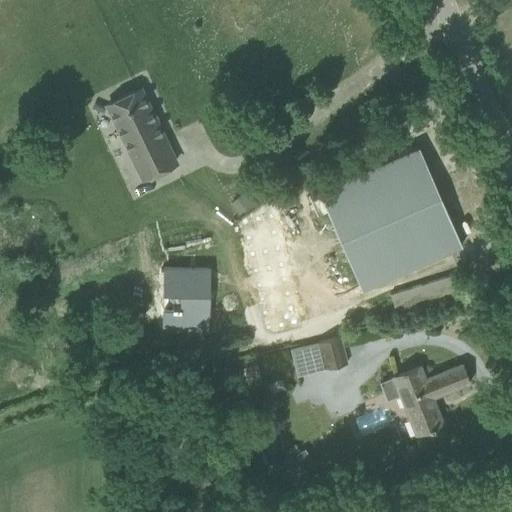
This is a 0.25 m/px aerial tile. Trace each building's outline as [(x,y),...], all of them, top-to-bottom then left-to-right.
[(143,178),(176,162),(140,88),(108,104),(143,178)] [(419,145),(414,148),(318,190),(361,289),(462,244),(419,145)] [(243,192),(230,203),(238,214),(251,203),(243,192)] [(178,297),(178,310),(162,310),(162,330),(209,331),(209,269),(163,269),(162,297),(178,297)] [(463,274),(391,293),(398,318),(469,298),(463,274)] [(348,364),(342,343),(340,336),(317,343),(324,370),(348,364)] [(469,381),(464,369),(462,363),(425,378),(420,365),(380,381),(387,399),(400,393),(410,419),(415,417),(421,432),(430,428),(430,429),(435,427),(434,426),(442,423),(432,396),(469,381)] [(277,484),(301,469),(293,456),(269,471),(277,484)]
